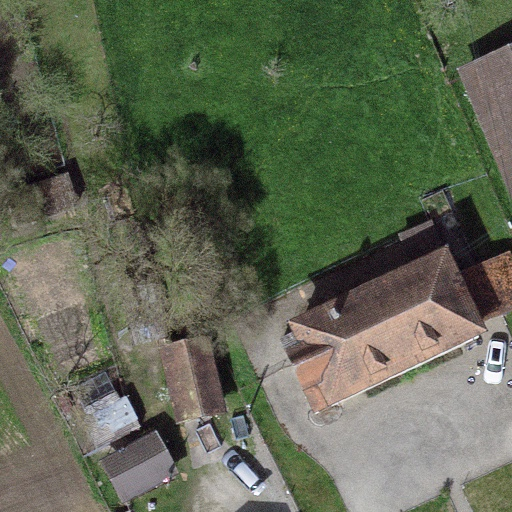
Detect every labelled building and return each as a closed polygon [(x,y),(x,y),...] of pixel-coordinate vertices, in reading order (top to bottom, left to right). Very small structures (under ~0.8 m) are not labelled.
[(511,63),(465,83),(511,196),(511,63)] [(8,196),(17,226),(75,208),(66,178),(8,196)] [(480,270),(502,316),(511,311),(511,270),(506,258),(480,270)] [(290,363),(315,415),(478,338),(443,265),(296,334),(306,355),(290,363)] [(120,286),(133,345),(163,338),(149,279),(120,286)] [(170,369),(181,422),(217,414),(205,361),(170,369)] [(169,476),(151,442),(129,453),(126,448),(114,454),(117,460),(107,465),(125,499),(169,476)]
